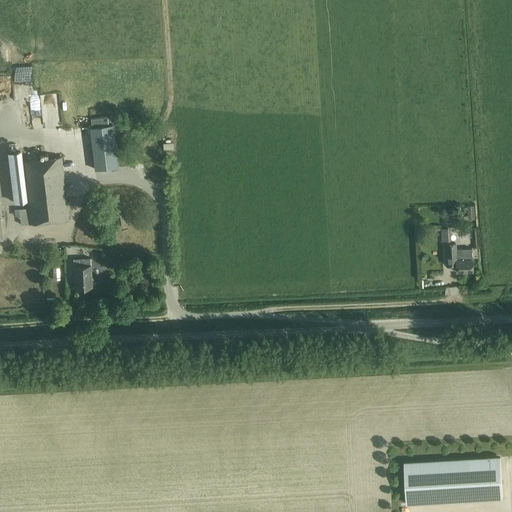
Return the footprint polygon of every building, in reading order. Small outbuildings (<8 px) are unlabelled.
[(42,76),(15,77),(15,100),(42,99),(42,76)] [(90,128),(94,160),(95,169),(117,167),(116,157),(112,125),(90,128)] [(19,145),(7,146),(13,198),(26,196),(19,145)] [(29,224),(69,219),(61,156),(22,161),(29,224)] [(126,224),(124,213),(115,214),(116,225),(126,224)] [(450,227),(441,228),(442,240),(450,239),(450,227)] [(0,254),(4,254),(3,248),(14,246),(13,239),(0,241),(0,254)] [(455,243),(446,244),(446,255),(447,265),(456,265),(456,272),(472,271),(471,249),(455,249),(455,243)] [(92,286),(91,276),(91,265),(90,258),(79,258),(79,266),(74,266),(75,287),(92,286)] [(144,286),(139,293),(146,297),(150,290),(144,286)] [(501,455),(404,461),(407,504),(503,498),(501,455)]
